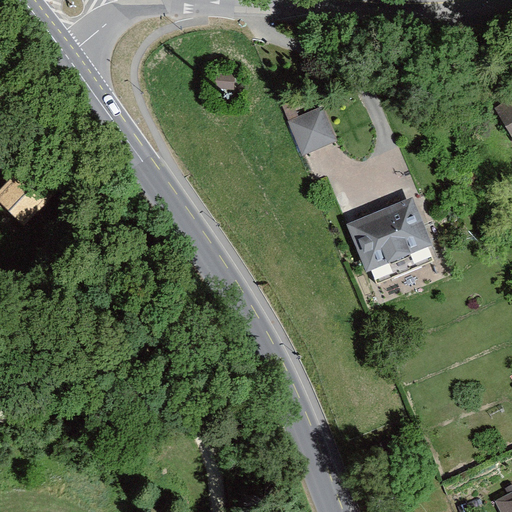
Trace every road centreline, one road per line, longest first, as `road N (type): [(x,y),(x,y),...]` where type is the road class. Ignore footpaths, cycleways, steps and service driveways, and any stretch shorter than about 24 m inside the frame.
road 1 (tertiary): [(332,511),(282,385),(237,300),(67,56)]
road 2 (residential): [(511,1),(396,14),(209,0)]
road 3 (track): [(0,317),(101,302),(149,337),(164,397)]
